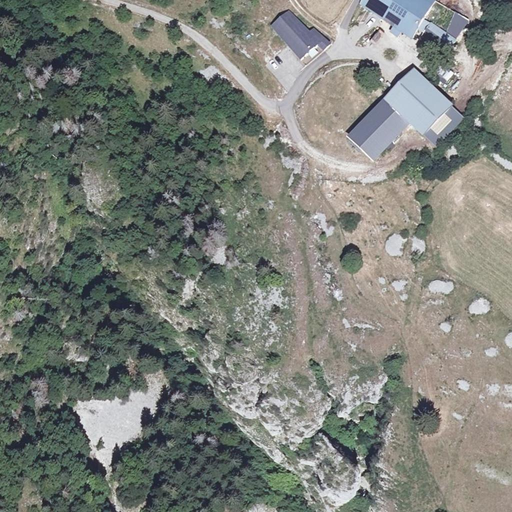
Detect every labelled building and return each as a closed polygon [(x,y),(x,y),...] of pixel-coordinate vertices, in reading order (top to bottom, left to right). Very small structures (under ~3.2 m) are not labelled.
[(433,0),(360,0),(359,3),(392,26),(389,32),(396,37),(399,32),(411,40),(419,25),(428,11),(432,3),(433,0)] [(270,28),(300,59),(315,45),(321,52),(326,47),(310,30),(305,34),(286,14),(270,28)] [(454,14),(448,24),(459,30),(465,20),(454,14)] [(442,55),(450,43),(424,26),(416,37),(442,55)] [(442,72),(440,70),(436,66),(426,76),(430,79),(433,82),(442,72)] [(446,111),(409,74),(384,99),(381,95),(378,99),(381,102),(403,125),(417,139),(446,111)] [(344,139),(365,162),(403,125),(381,102),(344,139)]
